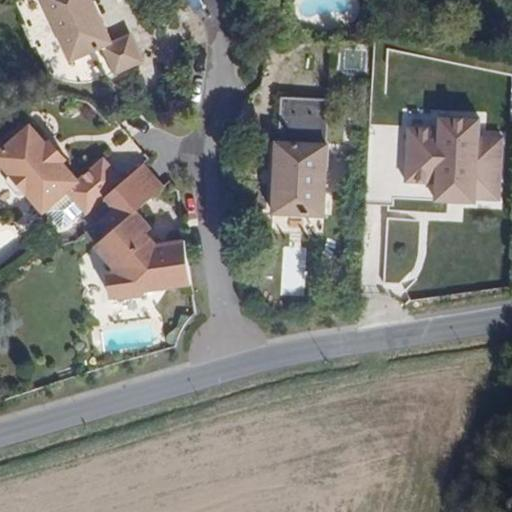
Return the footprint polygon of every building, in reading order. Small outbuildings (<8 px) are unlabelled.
[(102,46),(84,0),(36,0),(60,63),(92,50),(103,78),(131,67),(120,39),(102,46)] [(327,178),(330,108),(278,105),(274,176),(277,176),(274,221),(322,223),(324,178),(327,178)] [(496,206),(500,142),(476,141),(477,123),(435,120),(435,132),(370,130),(365,208),(389,210),(390,203),(472,208),(472,204),(496,206)] [(97,199),(115,184),(97,161),(71,182),(56,163),(40,144),(25,125),(0,145),(0,171),(2,175),(0,176),(0,186),(8,197),(16,198),(19,195),(34,214),(37,213),(54,230),(75,212),(78,217),(80,215),(87,225),(89,224),(105,210),(97,199)] [(59,161),(43,141),(40,144),(56,163),(59,161)] [(147,247),(138,236),(144,231),(129,213),(157,189),(137,165),(115,184),(97,199),(105,210),(89,224),(101,236),(88,248),(105,270),(106,273),(98,274),(100,299),(108,298),(109,301),(136,298),(136,293),(182,288),(177,244),(157,246),(147,247)] [(157,246),(144,231),(138,236),(147,247),(157,246)]
